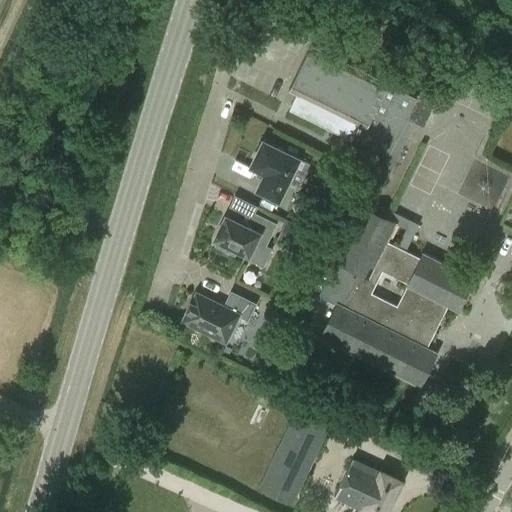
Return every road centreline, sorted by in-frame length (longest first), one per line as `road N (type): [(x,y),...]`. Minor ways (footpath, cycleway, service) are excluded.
road 1 (secondary): [(37,511),(191,0)]
road 2 (residential): [(162,286),(251,0)]
road 3 (unknown): [(248,511),(102,448)]
